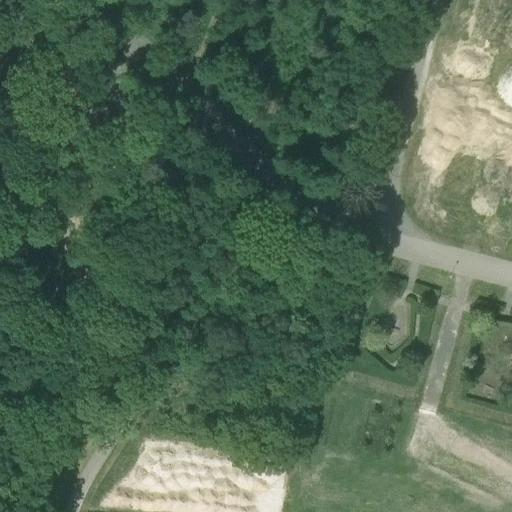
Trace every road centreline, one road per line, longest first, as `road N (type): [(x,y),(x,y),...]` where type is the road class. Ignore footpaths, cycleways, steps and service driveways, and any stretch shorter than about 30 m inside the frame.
road 1 (track): [(100,9),(127,150),(122,208),(141,264),(143,363),(132,406),(73,511)]
road 2 (unclassified): [(375,241),(346,232),(266,180),(92,0)]
road 3 (unclassified): [(375,241),(434,0)]
road 4 (unclassified): [(511,277),(375,241)]
